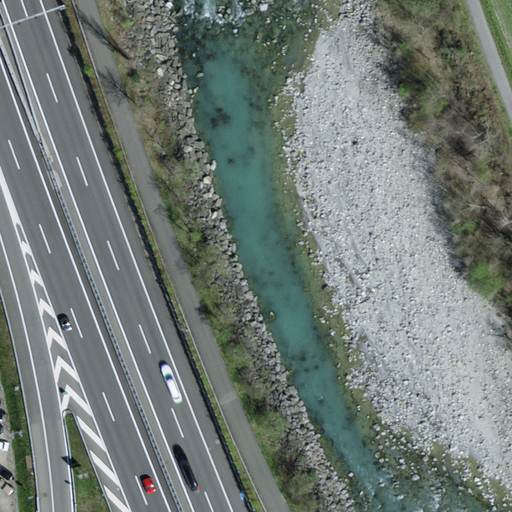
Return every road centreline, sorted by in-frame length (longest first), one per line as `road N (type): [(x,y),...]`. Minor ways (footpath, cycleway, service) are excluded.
road 1 (motorway): [(214,511),(22,0)]
road 2 (motorway): [(0,113),(149,511)]
road 3 (motorway): [(0,177),(45,388),(60,511)]
